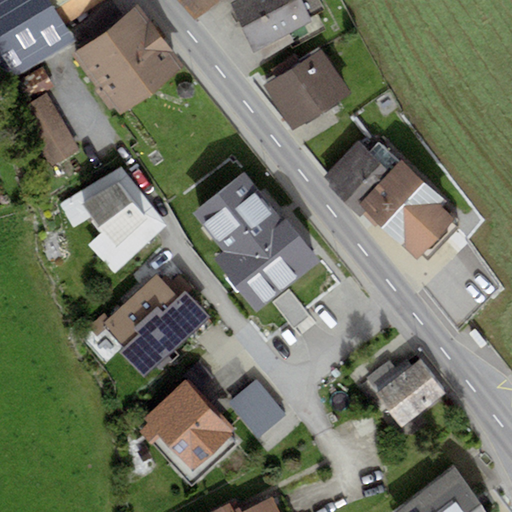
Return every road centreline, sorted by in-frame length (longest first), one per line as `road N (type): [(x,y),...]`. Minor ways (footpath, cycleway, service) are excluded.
road 1 (primary): [(511,436),(160,0)]
road 2 (unknown): [(304,511),(490,410)]
